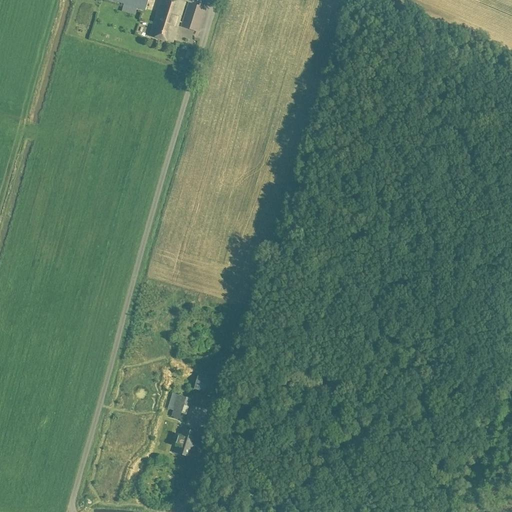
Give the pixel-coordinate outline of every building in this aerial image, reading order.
[(111,0),(146,11),(148,0),(111,0)] [(173,43),(186,3),(177,0),(161,0),(150,35),(173,43)] [(198,32),(205,8),(190,4),(183,27),(198,32)] [(117,24),(120,30),(125,28),(123,22),(117,24)] [(194,389),(212,394),(216,379),(198,374),(194,389)] [(178,395),(173,411),(187,415),(192,399),(178,395)] [(192,457),(199,434),(181,428),(174,451),(192,457)]
